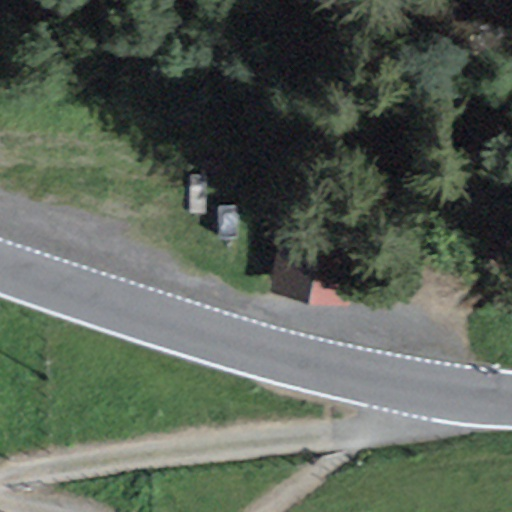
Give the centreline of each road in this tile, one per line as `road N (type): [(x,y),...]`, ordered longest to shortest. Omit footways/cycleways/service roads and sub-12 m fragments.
road 1 (tertiary): [(511,409),(175,335),(0,279)]
road 2 (track): [(0,480),(485,407)]
